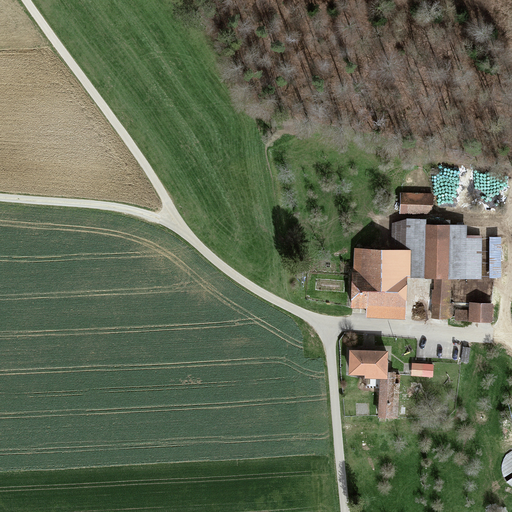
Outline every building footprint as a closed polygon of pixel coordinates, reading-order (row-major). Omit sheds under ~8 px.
[(432,194),(401,193),(400,211),(432,212),(432,194)] [(367,306),(367,316),(404,318),(405,275),(437,276),(435,316),(446,316),(447,277),(500,279),(502,235),(468,234),(468,224),(453,223),(453,218),(391,216),(390,248),(355,247),(353,306),(367,306)] [(494,302),(470,301),(470,311),(457,311),(457,318),(493,319),(494,302)] [(390,349),(351,349),(350,373),(382,374),(381,415),(398,415),(398,383),(394,383),(394,371),(390,371),(390,349)] [(427,382),(409,382),(409,392),(427,392),(427,382)]
